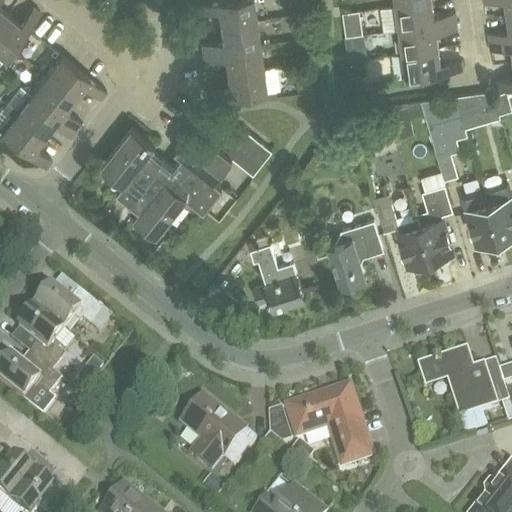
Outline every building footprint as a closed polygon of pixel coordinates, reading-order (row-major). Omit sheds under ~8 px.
[(0,0),(0,26),(10,14),(0,6),(0,2),(1,0),(0,0)] [(222,24),(257,19),(254,0),(210,0),(196,2),(198,12),(220,9),(222,24)] [(427,0),(397,4),(400,28),(458,20),(457,11),(435,14),(433,0),(427,0)] [(511,0),(484,0),(485,2),(500,0),(506,0),(508,14),(511,13),(511,0)] [(379,28),(388,28),(388,6),(378,6),(379,28)] [(10,14),(0,26),(0,53),(1,54),(5,58),(6,58),(30,28),(42,13),(35,7),(21,23),(10,14)] [(510,29),(489,32),(490,41),(511,37),(511,13),(508,14),(510,29)] [(361,18),(344,21),(346,36),(363,34),(361,18)] [(202,42),(203,51),(261,43),(257,19),(222,24),(224,39),(202,42)] [(400,28),(404,52),(440,47),(438,32),(459,28),(458,20),(400,28)] [(363,34),(346,36),(344,36),(348,61),(359,59),(368,58),(364,33),(363,34)] [(511,37),(490,41),(491,50),(511,46),(511,37)] [(226,57),(228,73),(264,68),(261,43),(203,51),(204,60),(226,57)] [(464,68),(463,58),(442,61),(440,47),(404,52),(407,77),(464,68)] [(63,55),(48,74),(76,96),(86,84),(102,97),(108,90),(63,55)] [(359,59),(348,61),(351,76),(354,76),(362,75),(359,59)] [(208,90),(210,100),(268,92),(264,68),(228,73),(230,87),(208,90)] [(48,74),(33,93),(77,128),(83,121),(67,108),(76,96),(48,74)] [(362,75),(354,76),(356,89),(364,87),(362,75)] [(511,77),(495,80),(497,89),(511,87),(511,77)] [(494,94),(493,90),(456,95),(464,126),(499,116),(498,114),(494,94)] [(511,108),(507,90),(494,94),(498,114),(511,109),(511,108)] [(33,93),(18,112),(46,134),(55,122),(72,135),(77,128),(33,93)] [(467,135),(464,126),(456,95),(421,99),(425,113),(445,179),(458,175),(452,152),(460,150),(457,138),(467,135)] [(425,113),(421,99),(408,101),(411,115),(425,113)] [(2,132),(47,167),(53,159),(37,146),(46,134),(18,112),(2,132)] [(234,157),(255,173),(273,150),(242,125),(223,148),(194,126),(176,149),(184,156),(175,167),(152,150),(157,145),(133,126),(102,166),(124,183),(118,191),(140,209),(135,216),(158,234),(189,195),(205,209),(224,185),(216,179),(234,157)] [(347,130),(336,135),(339,142),(350,138),(347,130)] [(426,197),(432,221),(421,224),(431,258),(454,251),(444,217),(455,214),(447,183),(436,186),(437,193),(426,197)] [(511,192),(510,185),(486,192),(500,238),(511,234),(511,192)] [(399,224),(389,189),(376,193),(386,228),(399,224)] [(477,245),(500,238),(486,192),(463,199),(477,245)] [(383,245),(375,219),(343,229),(336,243),(328,246),(341,287),(367,279),(360,257),(362,252),(383,245)] [(407,265),(431,258),(421,224),(397,232),(407,265)] [(10,240),(8,245),(8,249),(12,252),(17,252),(24,245),(15,239),(10,240)] [(255,260),(259,259),(267,284),(253,288),(257,301),(270,297),(273,309),(305,299),(294,261),(278,266),(271,243),(251,249),(255,260)] [(54,286),(37,308),(65,332),(75,319),(81,324),(83,321),(91,327),(104,310),(80,291),(72,301),(54,286)] [(229,309),(231,308),(237,300),(226,290),(218,300),(229,309)] [(39,361),(54,373),(66,357),(59,351),(61,348),(56,344),(65,332),(37,308),(20,329),(38,343),(30,353),(39,361)] [(448,382),(460,420),(499,407),(485,365),(474,368),(468,349),(418,366),(426,390),(448,382)] [(63,380),(54,373),(39,361),(31,371),(12,356),(0,370),(0,381),(24,400),(34,388),(40,393),(42,389),(50,396),(63,380)] [(85,377),(78,386),(84,391),(90,382),(103,367),(94,359),(81,375),(85,377)] [(372,457),(350,388),(287,408),(296,438),(329,427),(341,467),(372,457)] [(181,426),(201,441),(190,454),(214,473),(224,460),(234,468),(257,439),(204,397),(181,426)] [(72,407),(66,415),(73,420),(79,412),(72,407)] [(282,408),(269,413),(270,435),(289,429),(282,408)] [(294,441),(287,450),(302,462),(309,454),(294,441)] [(0,495),(8,502),(32,473),(10,456),(0,469),(0,495)] [(502,477),(490,493),(511,510),(511,477),(506,472),(502,477)] [(53,490),(32,473),(8,502),(20,511),(19,511),(40,511),(37,509),(53,490)] [(211,476),(203,487),(218,499),(226,488),(211,476)] [(102,511),(157,511),(124,485),(102,511)] [(326,511),(294,487),(278,507),(267,498),(255,511),(326,511)] [(474,511),(511,511),(511,510),(490,493),(474,511)]
